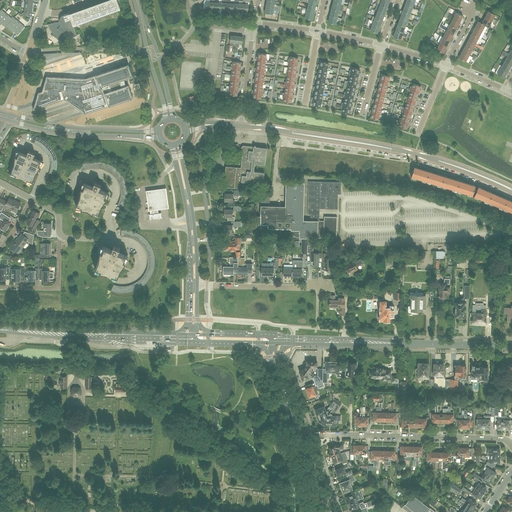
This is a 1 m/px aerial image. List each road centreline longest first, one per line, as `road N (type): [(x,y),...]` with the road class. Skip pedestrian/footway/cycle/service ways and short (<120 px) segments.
road 1 (tertiary): [(239,126),(415,152),(511,187)]
road 2 (residential): [(511,441),(300,435)]
road 3 (secondary): [(180,334),(13,328)]
road 4 (secondary): [(13,332),(177,341)]
road 5 (tertiary): [(7,116),(78,132),(159,133)]
road 6 (secondary): [(196,285),(178,142)]
road 7 (secondary): [(171,144),(188,223),(189,285)]
road 8 (secondary): [(133,0),(165,120)]
road 9 (secondary): [(174,118),(140,0)]
road 10 (residential): [(317,288),(196,285)]
road 11 (secondary): [(283,344),(404,343)]
